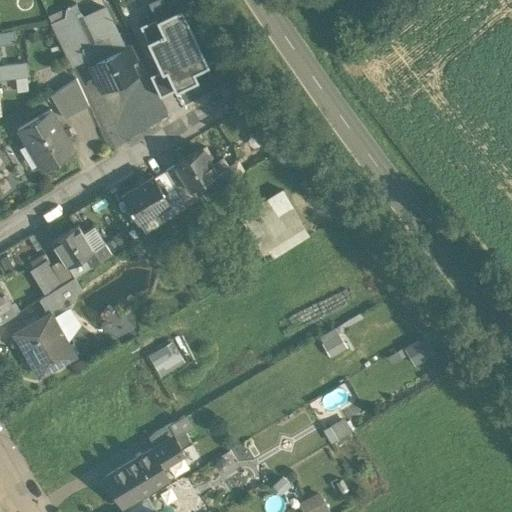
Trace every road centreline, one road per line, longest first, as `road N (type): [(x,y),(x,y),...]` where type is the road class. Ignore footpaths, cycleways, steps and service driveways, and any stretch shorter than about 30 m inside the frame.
road 1 (tertiary): [(511,333),(391,184),(259,0)]
road 2 (residential): [(0,233),(261,78)]
